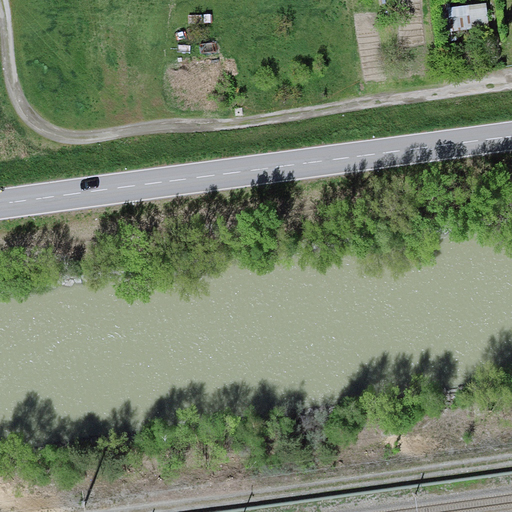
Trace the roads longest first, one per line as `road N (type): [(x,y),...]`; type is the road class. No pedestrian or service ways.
road 1 (tertiary): [(0,203),(511,133)]
road 2 (track): [(128,511),(511,459)]
